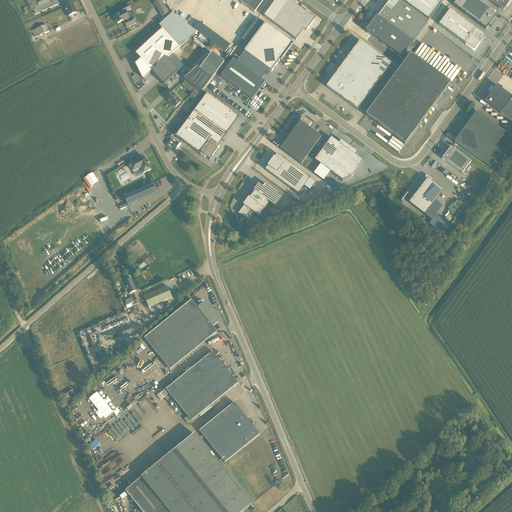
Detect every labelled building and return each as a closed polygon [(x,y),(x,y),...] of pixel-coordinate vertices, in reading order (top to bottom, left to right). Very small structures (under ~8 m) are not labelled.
[(27,0),(31,9),(31,10),(31,11),(32,11),(33,10),(35,14),(39,13),(59,4),(57,0),(55,0),(50,2),(49,0),(27,0)] [(59,0),(67,17),(72,15),(76,13),(70,0),(59,0)] [(169,13),(160,0),(158,0),(153,3),(162,17),(169,13)] [(236,0),(254,13),(263,0),(236,0)] [(288,0),(272,23),(296,41),(303,32),(304,29),(305,30),(306,31),(307,29),(314,19),(308,15),(305,12),(288,0)] [(478,0),(457,0),(453,6),(486,30),(489,26),(491,28),(497,20),(495,18),(498,14),(478,0)] [(511,0),(486,0),(498,8),(503,12),(511,0)] [(428,23),(400,2),(392,13),(385,8),(378,18),(377,17),(366,32),(402,59),(428,23)] [(126,12),(130,10),(131,9),(129,5),(126,7),(122,9),(123,12),(114,17),(117,24),(121,22),(123,21),(124,23),(127,28),(131,26),(136,23),(133,18),(130,20),(126,12)] [(450,10),(439,25),(474,51),(485,36),(450,10)] [(225,52),(230,45),(197,22),(192,29),(225,52)] [(265,24),(244,52),(271,72),(280,61),(293,45),(265,24)] [(35,38),(38,37),(49,32),(46,25),(32,31),(35,38)] [(162,30),(136,54),(141,60),(137,64),(138,65),(137,67),(143,79),(151,71),(152,72),(167,59),(179,48),(162,30)] [(391,64),(360,41),(326,87),(357,110),(391,64)] [(405,145),(422,122),(450,84),(411,55),(366,116),(405,145)] [(164,85),(179,71),(168,58),(153,72),(153,73),(154,73),(157,77),(157,76),(160,80),(164,84),(163,84),(164,85)] [(233,59),(220,77),(252,100),(265,82),(233,59)] [(212,79),(197,68),(184,80),(185,81),(184,83),(200,95),(212,79)] [(511,97),(496,86),(484,102),(501,114),(511,98),(511,97)] [(175,108),(181,102),(171,92),(165,98),(170,103),(175,108)] [(207,94),(194,112),(226,135),(239,117),(207,94)] [(226,135),(194,112),(176,137),(205,158),(205,157),(209,160),(210,159),(209,159),(211,156),(212,156),(220,147),(218,146),(226,135)] [(476,112),(454,143),(489,169),(501,152),(494,147),(505,133),(476,112)] [(308,128),(311,124),(305,119),(304,120),(303,119),(302,119),(301,121),(300,120),(295,127),(296,127),(280,149),(301,164),(321,137),(308,128)] [(334,139),(317,162),(326,169),(344,182),(353,179),(365,163),(357,157),(359,154),(351,149),(344,143),(342,145),(334,139)] [(451,147),(442,160),(462,174),(471,162),(451,147)] [(272,163),(304,186),(310,178),(277,154),(272,160),(273,161),(272,163)] [(150,163),(135,169),(139,177),(146,173),(149,179),(156,175),(154,171),(155,171),(153,167),(150,163)] [(270,164),(265,170),(298,194),(304,186),(272,163),(270,165),(270,164)] [(409,203),(425,215),(443,191),(432,183),(434,181),(426,175),(418,185),(421,187),(409,203)] [(244,206),(238,214),(248,221),(254,214),(259,217),(265,209),(269,203),(275,207),(282,197),(265,184),(263,188),(258,184),(258,185),(256,187),(253,191),(254,192),(250,198),(249,197),(246,201),(243,205),(244,206)] [(152,185),(124,197),(128,207),(156,195),(152,185)] [(141,270),(148,264),(145,260),(138,266),(141,270)] [(132,293),(136,291),(131,280),(124,283),(126,287),(129,294),(132,293)] [(167,287),(144,297),(149,308),(172,298),(167,287)] [(131,295),(122,298),(126,306),(134,303),(131,295)] [(144,338),(161,359),(170,370),(217,332),(212,327),(219,321),(204,303),(197,308),(191,301),(144,338)] [(125,339),(128,346),(136,343),(133,336),(125,339)] [(213,352),(209,355),(166,390),(186,415),(188,418),(191,421),(234,387),(238,384),(228,371),(229,370),(226,367),(225,368),(213,352)] [(71,389),(61,395),(66,402),(76,395),(71,389)] [(225,463),(260,435),(234,403),(199,431),(225,463)] [(176,450),(141,478),(168,511),(242,511),(251,505),(194,435),(176,450)] [(168,511),(141,478),(125,491),(142,511),(168,511)]
